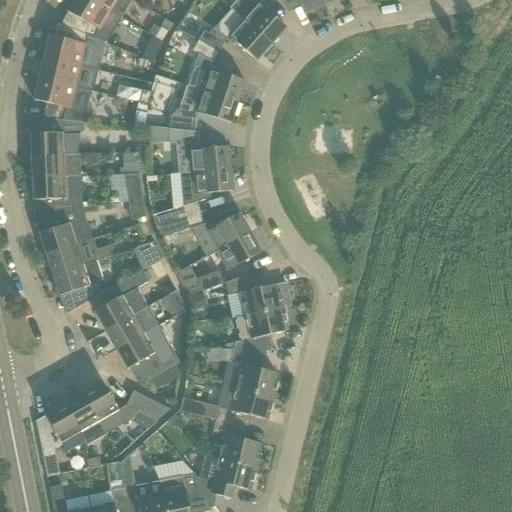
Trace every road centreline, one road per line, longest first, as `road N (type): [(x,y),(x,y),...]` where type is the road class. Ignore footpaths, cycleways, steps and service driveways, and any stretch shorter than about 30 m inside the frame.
road 1 (residential): [(278,511),(330,310),(277,231),(263,195),(268,106),(293,57),(326,35),(412,21),(466,0)]
road 2 (residential): [(0,382),(41,352),(15,218),(12,152),(26,45),(48,0)]
road 3 (tertiary): [(26,511),(0,382)]
